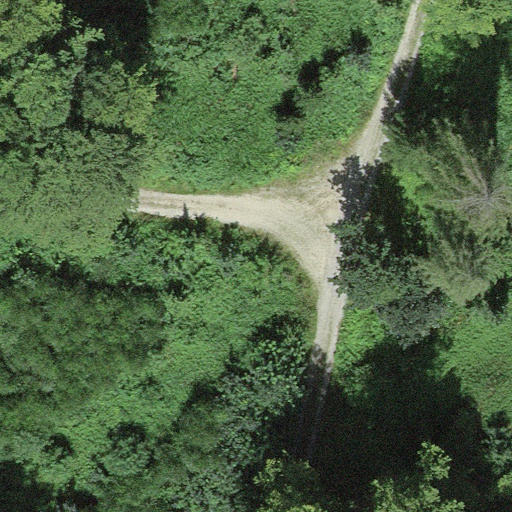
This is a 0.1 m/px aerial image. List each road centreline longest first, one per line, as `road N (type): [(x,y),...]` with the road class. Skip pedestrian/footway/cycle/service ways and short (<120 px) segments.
road 1 (track): [(416,0),(345,232),(0,183)]
road 2 (track): [(345,232),(333,329),(282,511)]
